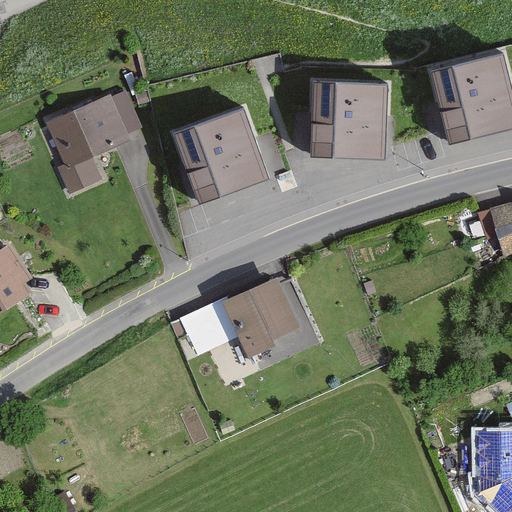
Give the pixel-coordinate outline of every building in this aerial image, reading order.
[(429,71),(447,146),(511,131),(511,86),(504,54),(429,71)] [(310,80),(306,158),(391,163),(395,84),(310,80)] [(44,123),(72,195),(107,181),(97,157),(133,143),(114,95),(44,123)] [(172,132),(198,207),(273,181),(247,106),(172,132)] [(511,248),(511,200),(481,210),(495,254),(511,248)] [(0,252),(0,314),(30,297),(25,287),(35,281),(14,245),(0,252)] [(226,301),(252,358),(281,345),(278,339),(306,326),(283,275),(226,301)] [(498,511),(511,511),(511,430),(479,429),(479,492),(498,511)]
